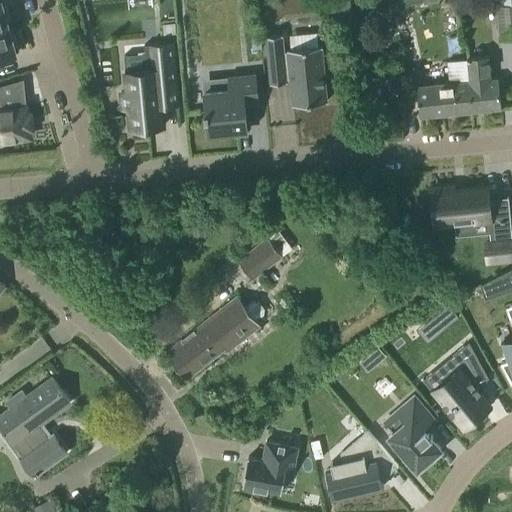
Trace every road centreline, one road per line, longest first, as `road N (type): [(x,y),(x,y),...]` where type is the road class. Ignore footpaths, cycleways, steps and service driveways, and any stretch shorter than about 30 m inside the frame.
road 1 (unclassified): [(511,140),(94,176)]
road 2 (residential): [(197,511),(179,438),(121,353),(0,255)]
road 3 (residential): [(94,176),(46,0)]
